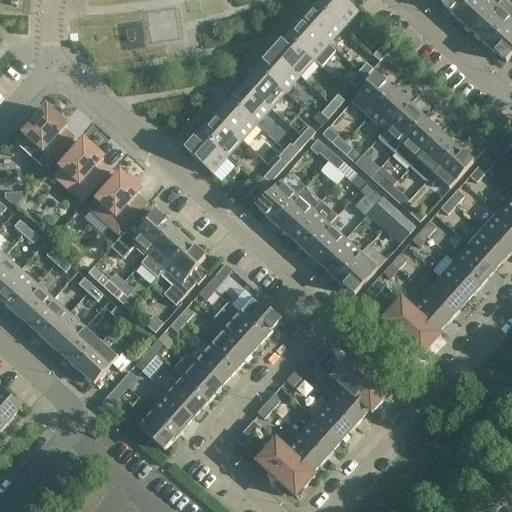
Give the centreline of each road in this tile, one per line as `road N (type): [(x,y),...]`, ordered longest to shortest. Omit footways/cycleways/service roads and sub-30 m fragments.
road 1 (residential): [(275,511),(203,448),(331,304),(57,58)]
road 2 (residential): [(511,307),(330,511)]
road 3 (residential): [(0,509),(75,416),(0,338)]
road 4 (residential): [(511,98),(396,0)]
